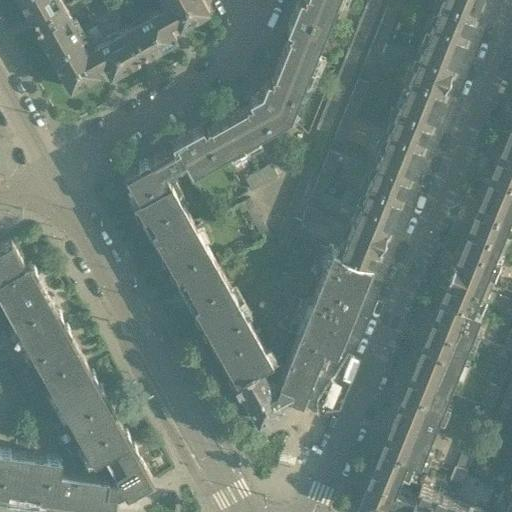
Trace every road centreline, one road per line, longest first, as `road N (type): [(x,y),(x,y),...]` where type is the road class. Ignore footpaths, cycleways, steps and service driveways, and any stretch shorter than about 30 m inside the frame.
road 1 (residential): [(312,511),(511,16)]
road 2 (residential): [(47,169),(240,511)]
road 3 (residential): [(47,169),(230,64),(259,17)]
